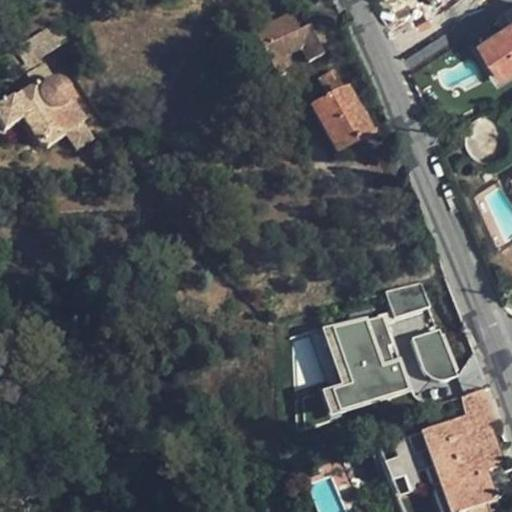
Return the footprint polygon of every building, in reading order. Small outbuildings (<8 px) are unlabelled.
[(290,15),(255,32),(278,77),(293,70),(287,58),(301,52),(307,64),(323,55),(310,28),(300,33),(290,15)] [(511,20),(482,41),(505,74),(511,69),(511,20)] [(56,26),(46,31),(56,47),(66,41),(56,26)] [(20,54),(27,66),(38,59),(56,47),(46,31),(21,47),(20,54)] [(43,65),(38,59),(27,66),(21,69),(33,90),(39,86),(32,72),(43,65)] [(54,82),(43,65),(32,72),(39,86),(33,90),(0,110),(0,127),(4,133),(23,121),(39,146),(47,148),(66,136),(85,123),(71,101),(69,90),(63,84),(58,82),(54,82)] [(318,80),(331,102),(347,94),(346,93),(333,71),(318,80)] [(371,137),(347,94),(331,102),(313,111),(337,154),(371,137)] [(95,140),(85,123),(66,136),(77,152),(95,140)] [(450,129),(443,133),(448,142),(455,138),(450,129)] [(322,388),(329,413),(453,381),(426,280),(384,291),(389,310),(324,327),(338,384),(322,388)] [(476,438),(489,434),(491,433),(476,393),(459,399),(468,440),(476,438)] [(470,511),(479,509),(497,502),(487,473),(501,467),(493,446),(481,450),(476,438),(468,440),(459,399),(427,410),(434,431),(411,440),(420,463),(429,489),(437,486),(446,511),(470,511)] [(493,446),(489,434),(476,438),(481,450),(493,446)] [(378,452),(373,439),(363,443),(368,455),(378,452)] [(400,470),(420,463),(411,440),(392,447),(400,470)] [(437,511),(446,511),(437,486),(429,489),(437,511)]
